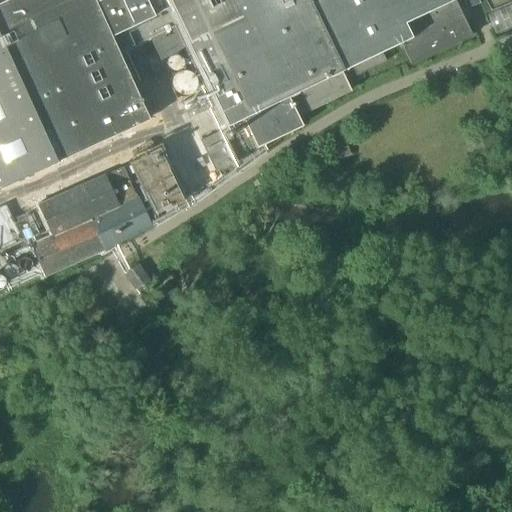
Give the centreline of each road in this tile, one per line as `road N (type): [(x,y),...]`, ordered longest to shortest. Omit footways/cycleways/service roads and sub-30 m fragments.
road 1 (unclassified): [(208,196),(378,93),(511,42)]
road 2 (residential): [(0,339),(208,196)]
